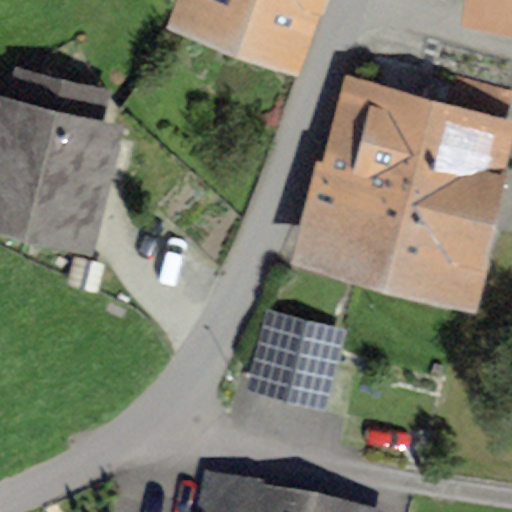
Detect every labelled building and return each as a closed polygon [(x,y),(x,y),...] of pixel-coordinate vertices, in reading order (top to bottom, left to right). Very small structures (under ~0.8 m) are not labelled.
[(174,0),(300,46),(317,0),(174,0)] [(511,0),(482,0),(481,9),(511,13),(511,0)] [(323,175),(306,242),(366,258),(389,173),(430,184),(458,78),(377,56),(365,98),(351,94),(329,177),(323,175)] [(483,173),(505,90),(458,78),(430,184),(389,173),(366,258),(470,286),(498,177),(483,173)] [(3,110),(0,122),(0,203),(78,223),(100,133),(89,130),(97,97),(21,79),(14,113),(3,110)] [(274,322),(259,381),(318,396),(333,337),(274,322)] [(306,511),(288,508),(291,495),(215,480),(213,492),(175,485),(173,498),(143,492),(141,502),(112,496),(108,511),(306,511)]
